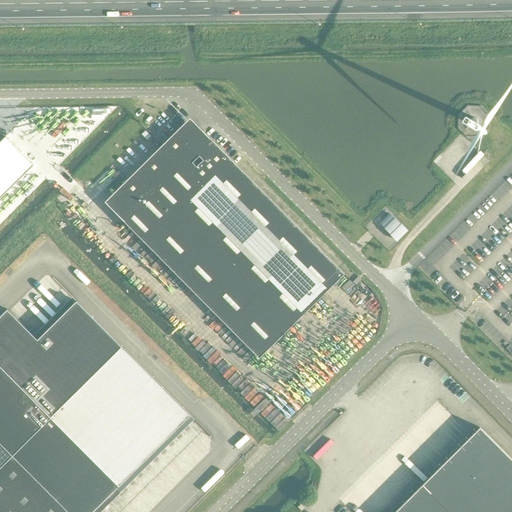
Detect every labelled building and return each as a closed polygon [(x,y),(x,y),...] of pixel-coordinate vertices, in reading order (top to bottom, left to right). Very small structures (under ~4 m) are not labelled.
[(176,159),(118,216),(259,358),(344,274),(204,131),(176,159)] [(0,227),(58,170),(27,139),(17,148),(4,143),(0,142),(0,227)] [(391,215),(380,226),(394,238),(405,228),(391,215)] [(358,277),(353,282),(356,285),(361,280),(358,277)] [(0,511),(92,511),(119,486),(190,415),(73,297),(34,336),(7,310),(0,316),(0,511)] [(511,511),(511,459),(480,427),(394,511),(511,511)]
